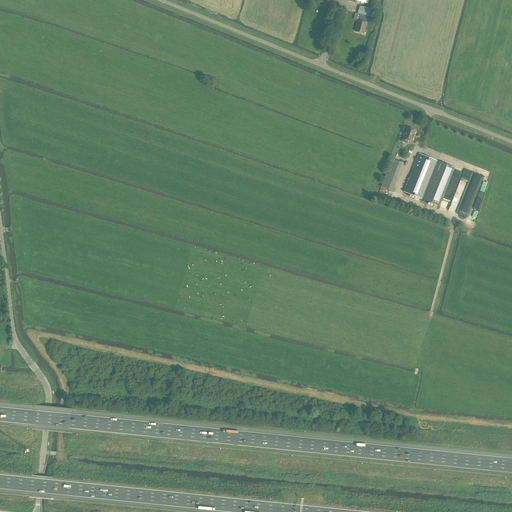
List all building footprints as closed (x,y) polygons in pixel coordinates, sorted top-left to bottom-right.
[(360,6),(358,14),(360,14),(360,17),(366,18),(367,16),(369,17),(371,9),(360,6)] [(366,22),(367,19),(366,18),(360,17),(359,21),(358,20),(355,31),(364,34),(367,23),(366,22)] [(410,128),(407,127),(405,132),(401,141),(406,143),(407,140),(412,142),(414,137),(413,137),(416,131),(413,130),(413,129),(411,128),(410,128)] [(439,206),(455,168),(419,154),(404,192),(439,206)] [(392,191),(403,163),(392,159),(381,187),(392,191)]
